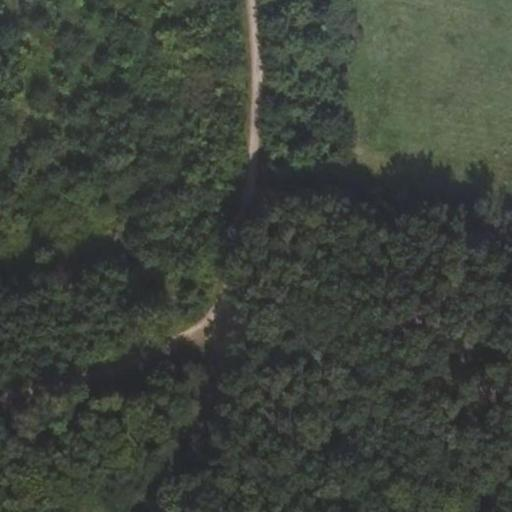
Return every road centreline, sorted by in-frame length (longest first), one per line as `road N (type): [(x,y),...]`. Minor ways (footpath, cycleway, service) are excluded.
road 1 (track): [(134,511),(195,438),(241,245),(258,95),(251,0)]
road 2 (track): [(511,392),(218,319),(24,392),(0,390)]
